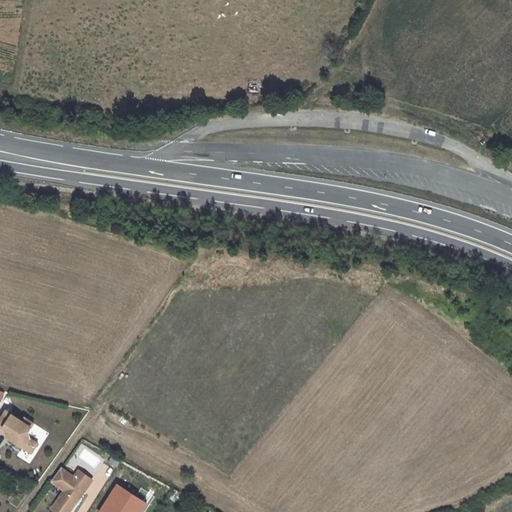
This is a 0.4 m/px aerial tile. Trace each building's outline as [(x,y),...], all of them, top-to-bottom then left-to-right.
[(0,417),(0,422),(9,428),(14,432),(11,436),(32,450),(39,439),(31,434),(30,427),(34,420),(25,414),(23,418),(7,408),(0,417)] [(11,436),(14,432),(9,428),(6,433),(11,436)] [(74,474),(61,464),(52,478),(65,487),(56,500),(69,510),(92,476),(79,467),(74,474)] [(144,511),(148,505),(117,485),(99,511),(144,511)] [(67,511),(69,510),(56,500),(52,505),(61,511),(67,511)]
